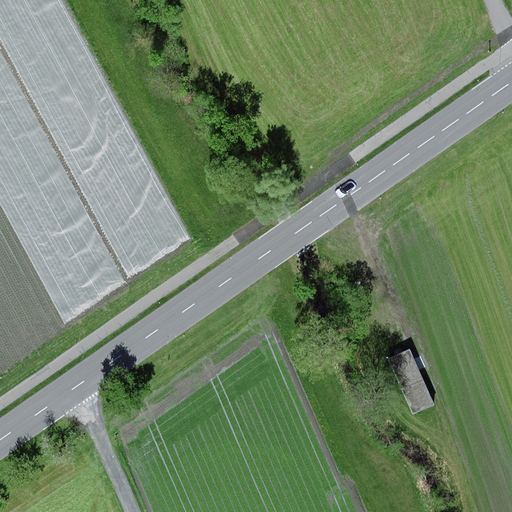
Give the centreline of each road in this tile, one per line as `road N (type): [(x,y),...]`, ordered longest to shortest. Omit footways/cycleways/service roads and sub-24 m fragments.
road 1 (secondary): [(0,443),(511,82)]
road 2 (track): [(77,389),(133,511)]
